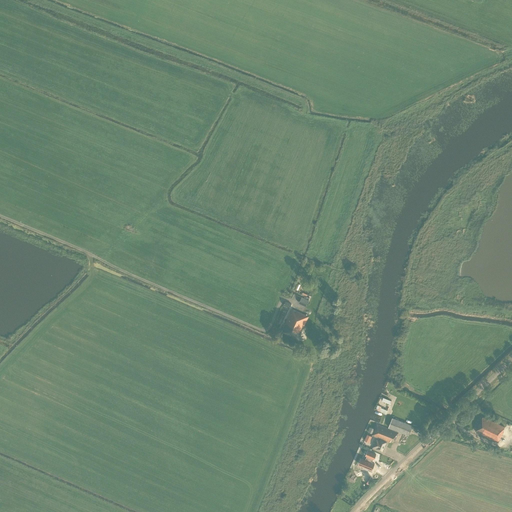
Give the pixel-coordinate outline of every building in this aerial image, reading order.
[(308,317),(292,309),(281,332),(296,338),(297,337),(299,337),(308,317)] [(488,420),(482,417),(475,431),(498,442),(503,432),(502,431),(504,427),(489,419),(488,420)] [(392,418),(390,423),(388,428),(408,436),(412,426),(392,418)] [(391,439),(395,441),(398,433),(377,424),(372,435),(390,442),(391,439)] [(375,448),(382,451),(386,442),(380,439),(379,441),(376,440),(372,447),(375,448)] [(365,460),(363,459),(360,465),(372,470),(375,464),(371,462),(373,459),(374,459),(376,454),(367,450),(365,455),(367,456),(365,460)] [(356,484),(358,474),(352,472),(349,482),(356,484)]
